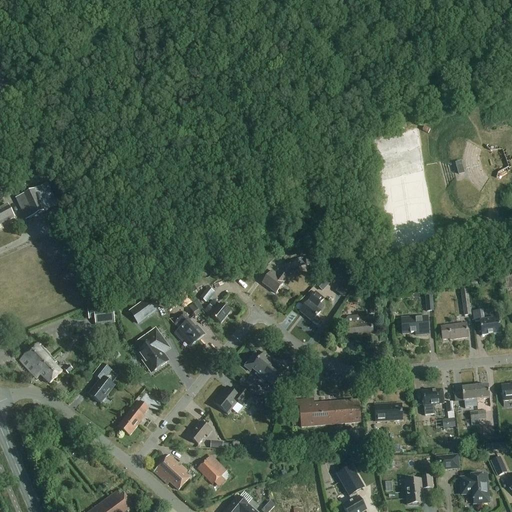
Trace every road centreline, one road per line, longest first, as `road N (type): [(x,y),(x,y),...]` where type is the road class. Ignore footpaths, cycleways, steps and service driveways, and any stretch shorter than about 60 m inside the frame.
road 1 (residential): [(260,312),(338,368),(511,358)]
road 2 (track): [(137,20),(79,77),(32,148),(0,177)]
road 3 (residential): [(132,466),(260,312)]
road 4 (residential): [(132,466),(35,393),(0,402)]
